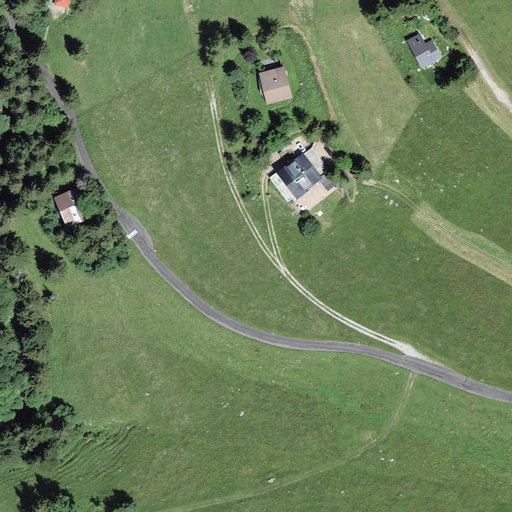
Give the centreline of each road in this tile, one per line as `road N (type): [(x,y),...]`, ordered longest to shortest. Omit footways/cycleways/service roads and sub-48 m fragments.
road 1 (unclassified): [(511,397),(380,353),(283,342),(232,325),(196,301),(150,256),(87,165),(58,97),(17,40),(12,0)]
road 2 (track): [(267,172),(283,273),(333,314),(415,354),(415,364),(392,424),(355,455),(268,489),(166,511)]
road 3 (track): [(256,43),(231,62),(216,102),(248,217),(283,273)]
road 4 (unclassified): [(0,258),(27,364),(22,414),(0,428)]
road 5 (track): [(511,268),(389,189),(358,178)]
road 6 (track): [(511,107),(437,0)]
